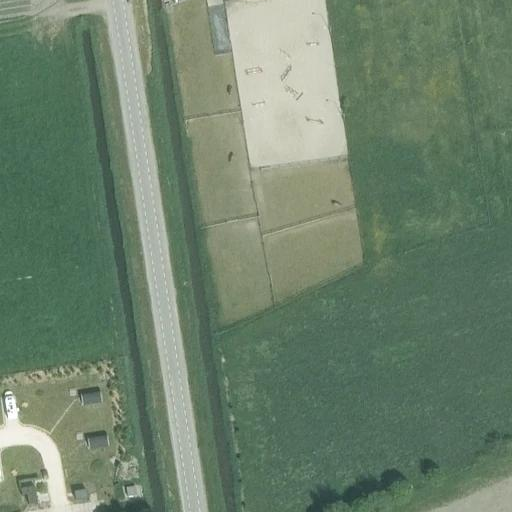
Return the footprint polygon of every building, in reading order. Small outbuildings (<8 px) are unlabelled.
[(99,392),(85,394),(87,405),(101,402),(99,392)] [(106,435),(91,438),(93,448),(108,446),(106,435)] [(36,488),(21,490),(22,497),(30,496),(31,503),(38,502),(36,488)] [(135,489),(126,490),(127,499),(136,498),(135,489)] [(88,491),(75,493),(76,502),(89,500),(88,491)]
